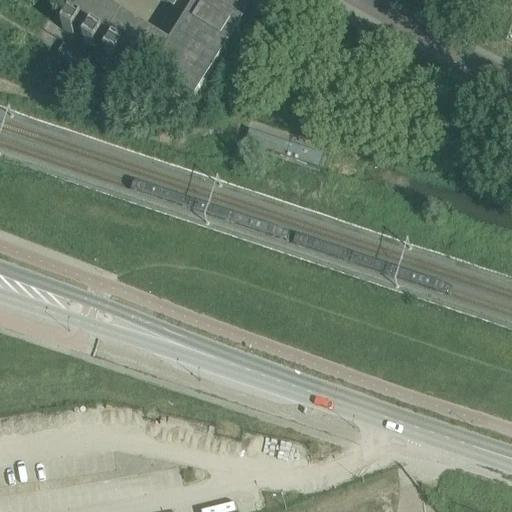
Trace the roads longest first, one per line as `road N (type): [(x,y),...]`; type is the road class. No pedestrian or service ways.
road 1 (secondary): [(134,332),(511,459)]
road 2 (unclassified): [(359,0),(511,81)]
